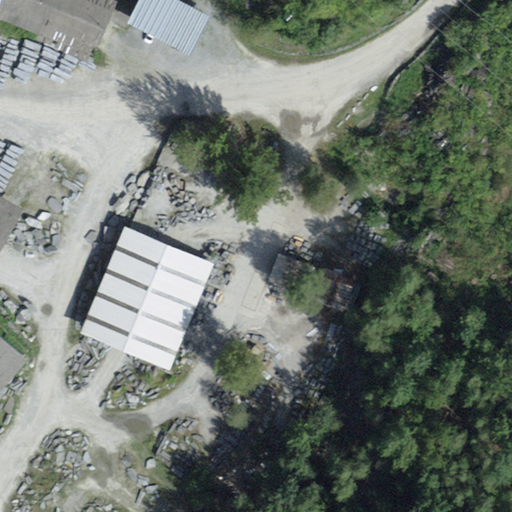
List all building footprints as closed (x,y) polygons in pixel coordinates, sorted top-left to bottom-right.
[(121,1),(118,0),(0,0),(0,37),(95,72),(121,1)] [(206,13),(180,0),(143,0),(136,16),(192,43),(206,13)] [(0,261),(28,211),(0,196),(0,261)] [(216,266),(126,229),(83,335),(172,371),(216,266)] [(299,261),(280,253),(269,279),(288,287),(299,261)] [(0,392),(29,358),(0,333),(0,392)]
